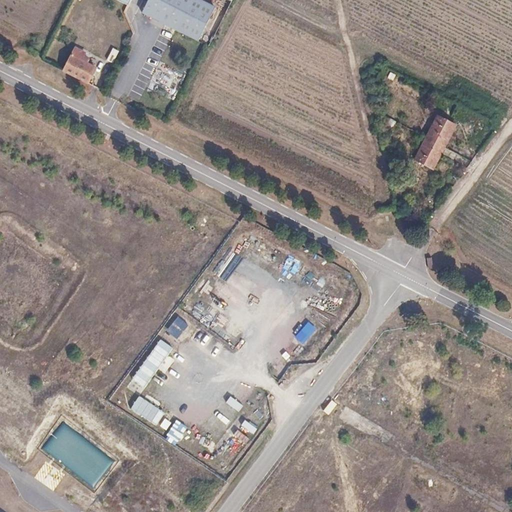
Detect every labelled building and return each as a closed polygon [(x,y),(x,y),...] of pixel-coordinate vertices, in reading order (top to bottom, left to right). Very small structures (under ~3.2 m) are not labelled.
[(207,6),(194,0),(147,0),(143,10),(157,17),(155,22),(190,40),(207,6)] [(143,10),(141,15),(155,22),(157,17),(143,10)] [(112,63),(117,51),(111,48),(106,60),(112,63)] [(86,55),(77,50),(65,70),(89,82),(96,69),(83,61),(86,55)] [(457,126),(439,117),(428,137),(446,147),(457,126)] [(446,147),(428,137),(417,159),(435,168),(446,147)] [(164,331),(137,370),(150,379),(178,341),(164,331)] [(136,397),(129,412),(157,425),(164,410),(136,397)] [(163,439),(174,446),(185,427),(175,421),(163,439)] [(242,421),(239,426),(253,434),(256,429),(242,421)] [(226,442),(222,448),(235,457),(239,451),(226,442)]
